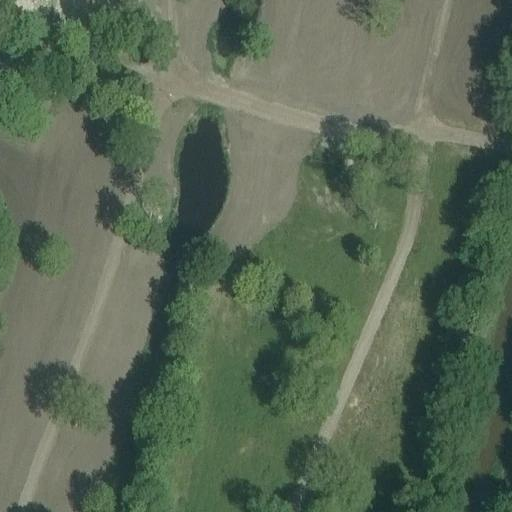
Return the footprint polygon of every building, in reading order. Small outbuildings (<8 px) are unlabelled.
[(111,39),(111,54),(135,54),(135,39),(111,39)] [(291,156),(285,180),(344,195),(350,170),(291,156)] [(317,209),(281,200),(278,214),(314,223),(317,209)] [(345,253),(358,257),(369,220),(344,212),(338,230),(351,234),(345,253)] [(246,294),(256,255),(220,246),(210,285),(246,294)] [(309,289),(323,294),(329,277),(314,272),(309,289)] [(60,294),(3,279),(0,291),(0,293),(9,296),(6,307),(33,314),(36,303),(56,308),(60,294)] [(342,300),(348,284),(337,280),(332,296),(342,300)] [(142,337),(157,285),(143,281),(138,295),(126,291),(118,315),(131,319),(127,332),(142,337)] [(412,321),(450,334),(455,322),(417,308),(412,321)] [(45,340),(68,353),(75,339),(52,327),(45,340)] [(434,356),(448,361),(451,353),(437,348),(434,356)] [(0,381),(0,395),(36,409),(41,396),(0,381)] [(391,401),(434,413),(437,400),(394,389),(391,401)] [(423,437),(370,423),(366,437),(393,445),(390,456),(409,461),(412,450),(418,452),(423,437)] [(359,450),(358,460),(377,463),(379,454),(359,450)] [(81,452),(77,467),(103,476),(108,461),(81,452)] [(252,453),(246,466),(278,479),(284,467),(252,453)] [(217,509),(225,511),(246,511),(249,504),(264,510),(270,496),(228,480),(217,509)] [(90,508),(94,497),(64,485),(59,496),(90,508)]
